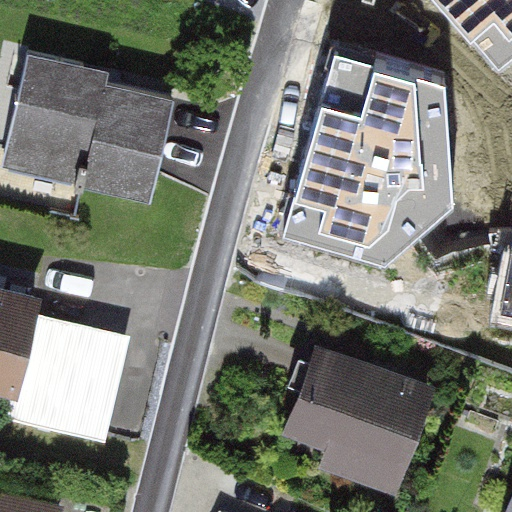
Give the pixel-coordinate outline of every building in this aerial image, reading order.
[(511,0),(432,0),(500,77),(511,66),(511,0)] [(453,199),(449,79),(339,45),(281,229),(385,262),(453,199)] [(79,177),(152,194),(175,95),(85,75),(88,63),(30,50),(7,150),(81,167),(79,177)] [(511,247),(500,308),(511,310),(511,247)] [(35,298),(0,289),(0,379),(14,383),(6,416),(104,438),(122,361),(25,339),(35,298)] [(431,387),(320,346),(293,422),(375,452),(365,477),(394,488),(431,387)] [(0,511),(58,511),(59,509),(0,495),(0,511)]
